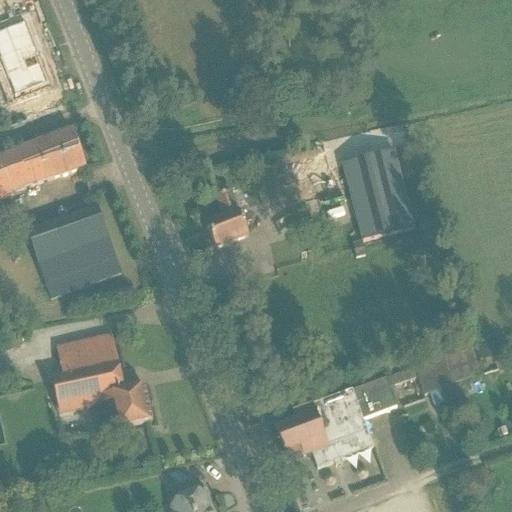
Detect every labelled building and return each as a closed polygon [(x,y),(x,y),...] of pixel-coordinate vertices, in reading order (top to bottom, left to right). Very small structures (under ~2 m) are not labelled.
[(0,35),(0,64),(14,101),(46,88),(35,59),(37,58),(24,26),(4,34),(0,35)] [(0,204),(13,201),(12,197),(84,171),(70,132),(0,157),(0,204)] [(415,227),(396,152),(341,166),(359,241),(415,227)] [(324,155),(302,160),(313,200),(334,195),(324,155)] [(305,175),(266,186),(272,208),(290,203),(311,197),(305,175)] [(205,228),(214,252),(247,239),(229,195),(214,201),(221,221),(205,228)] [(119,278),(94,211),(27,236),(52,303),(100,285),(119,278)] [(100,436),(131,429),(150,425),(142,390),(123,394),(111,338),(56,350),(63,378),(50,381),(58,419),(94,411),(100,436)] [(385,381),(389,390),(416,380),(422,399),(428,397),(432,411),(444,407),(441,399),(454,395),(454,394),(467,389),(464,384),(479,379),(470,351),(385,381)] [(296,422),(273,430),(284,459),(300,453),(302,459),(366,434),(362,423),(396,410),(389,390),(385,381),(375,384),(370,386),(350,394),(327,402),(312,407),(312,408),(294,415),(296,422)] [(50,469),(35,472),(38,483),(53,480),(50,469)] [(206,511),(205,499),(201,500),(196,500),(192,501),(187,503),(183,505),(179,507),(175,509),(171,511),(206,511)]
